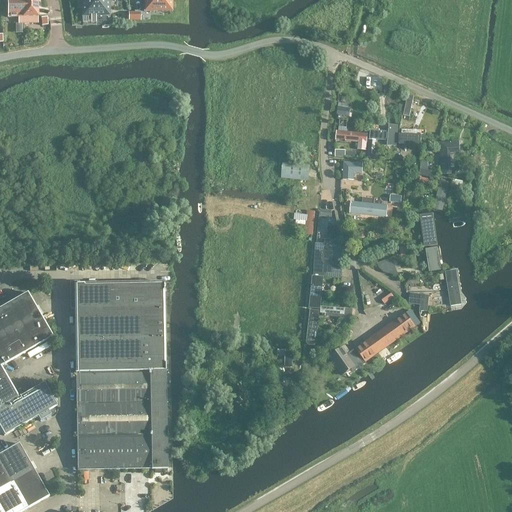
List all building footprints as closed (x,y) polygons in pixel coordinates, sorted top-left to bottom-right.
[(23,18),(23,0),(7,0),(8,19),(18,18),(23,18)] [(23,0),(23,18),(24,24),(38,24),(37,0),(23,0)] [(96,17),(95,0),(81,0),(82,18),(91,18),(96,17)] [(109,0),(95,0),(96,17),(110,17),(109,0)] [(172,0),(144,0),(144,12),(172,12),(172,0)] [(406,99),(403,119),(409,120),(412,100),(406,99)] [(346,116),(347,108),(338,107),(337,114),(346,116)] [(371,131),(370,140),(388,142),(387,142),(387,146),(396,147),(398,127),(389,126),(389,133),(371,131)] [(337,132),(336,141),(358,143),(358,150),(366,151),(368,135),(337,132)] [(399,135),(399,146),(421,146),(421,136),(399,135)] [(371,141),(369,140),(367,156),(374,157),(375,149),(374,149),(375,141),(371,141)] [(460,153),(459,143),(437,144),(437,150),(439,177),(451,176),(449,154),(460,153)] [(308,181),(310,166),(283,163),(281,178),(308,181)] [(344,163),(343,182),(354,183),(354,174),(362,174),(363,164),(344,163)] [(456,172),(455,177),(459,178),(458,179),(462,179),(462,178),(467,179),(469,169),(460,167),(459,173),(456,172)] [(420,169),(419,176),(437,178),(437,175),(431,174),(432,171),(420,169)] [(444,215),(451,185),(441,183),(434,212),(444,215)] [(388,206),(352,204),(351,215),(388,217),(388,206)] [(305,234),(312,235),(314,213),(307,212),(305,234)] [(438,246),(434,216),(420,218),(425,248),(438,246)] [(329,228),(328,240),(340,240),(338,227),(329,228)] [(313,277),(323,278),(326,246),(315,245),(313,277)] [(404,247),(400,248),(401,257),(409,255),(407,249),(405,249),(404,247)] [(437,250),(426,251),(429,272),(440,270),(437,250)] [(333,254),(325,254),(324,277),(341,279),(341,271),(332,271),(333,254)] [(392,264),(391,259),(379,263),(381,268),(392,264)] [(458,273),(446,274),(452,308),(463,306),(458,273)] [(311,312),(320,313),(323,278),(313,277),(311,312)] [(78,471),(168,470),(164,284),(74,285),(78,471)] [(347,307),(348,290),(341,289),(339,307),(347,307)] [(1,309),(13,331),(40,316),(27,294),(1,309)] [(429,296),(410,294),(409,305),(420,306),(419,312),(427,312),(429,296)] [(0,338),(13,331),(1,309),(0,309),(0,338)] [(308,347),(318,349),(320,313),(311,312),(308,347)] [(349,357),(343,349),(330,358),(343,376),(356,367),(355,365),(363,359),(366,363),(416,327),(406,314),(356,350),(357,351),(349,357)] [(13,331),(26,353),(53,338),(40,316),(13,331)] [(0,366),(1,367),(26,353),(13,331),(0,338),(0,366)] [(293,368),(293,351),(285,350),(285,351),(278,351),(278,356),(285,357),(285,368),(293,368)] [(312,357),(305,356),(303,375),(310,375),(312,357)] [(6,378),(0,381),(0,410),(19,399),(17,397),(6,378)] [(19,399),(0,410),(0,428),(4,437),(57,406),(45,384),(19,399),(17,397),(19,399)] [(0,462),(12,484),(34,471),(19,445),(0,455),(0,462)] [(0,490),(12,484),(0,462),(0,490)] [(34,471),(12,484),(27,510),(49,498),(34,471)] [(12,484),(0,490),(0,511),(23,511),(27,510),(12,484)]
